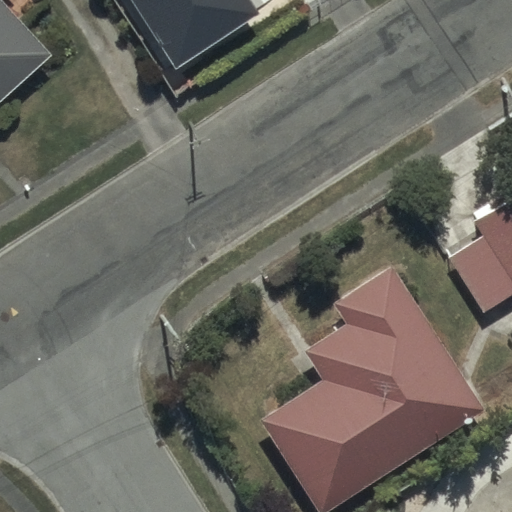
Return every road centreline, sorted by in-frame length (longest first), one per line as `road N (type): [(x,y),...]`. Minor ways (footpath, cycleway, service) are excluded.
road 1 (residential): [(12,326),(511,2)]
road 2 (residential): [(12,326),(132,511)]
